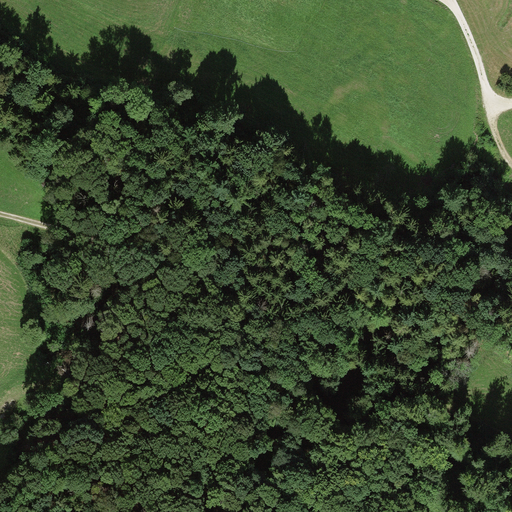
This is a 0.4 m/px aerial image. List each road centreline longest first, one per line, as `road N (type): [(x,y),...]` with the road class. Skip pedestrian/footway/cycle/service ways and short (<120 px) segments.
road 1 (track): [(345,374),(151,262),(0,215)]
road 2 (track): [(233,462),(62,389)]
road 3 (track): [(345,374),(511,437)]
road 4 (track): [(449,0),(490,107),(511,105)]
